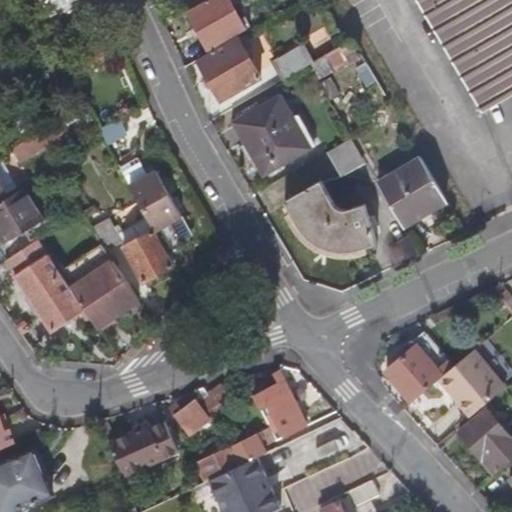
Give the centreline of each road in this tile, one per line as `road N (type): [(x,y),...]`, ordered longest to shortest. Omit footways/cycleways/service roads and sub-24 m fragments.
road 1 (residential): [(133,0),(258,253)]
road 2 (residential): [(303,330),(458,511)]
road 3 (residential): [(303,330),(352,318),(511,243)]
road 4 (residential): [(258,253),(231,271),(133,385)]
road 5 (residential): [(133,385),(303,330)]
road 6 (residential): [(0,338),(47,391),(89,396),(133,385)]
